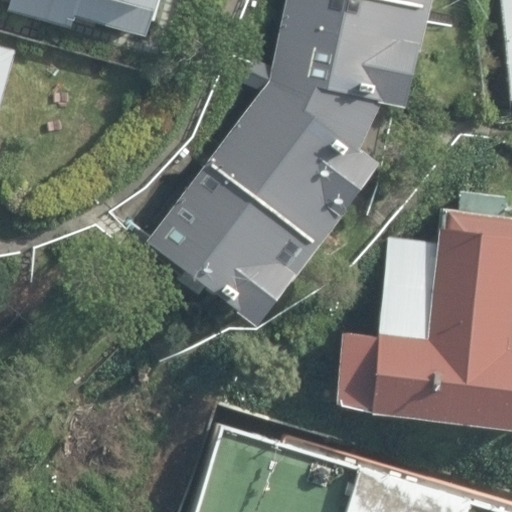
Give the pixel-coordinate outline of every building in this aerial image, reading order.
[(26,0),(157,34),(165,0),(26,0)] [(252,61),(238,88),(257,97),(142,248),(249,335),(374,171),(354,155),(375,110),(399,116),(423,0),(283,0),(269,69),(252,61)] [(511,0),(496,0),(508,107),(511,106),(511,0)] [(0,124),(25,44),(0,38),(0,124)] [(364,419),(364,421),(511,439),(511,222),(502,221),(505,201),(459,194),(456,214),(442,211),(439,233),(434,233),(432,247),(386,239),(374,340),(338,335),(329,414),(364,419)] [(511,511),(511,501),(279,428),(275,439),(211,419),(181,511),(511,511)]
